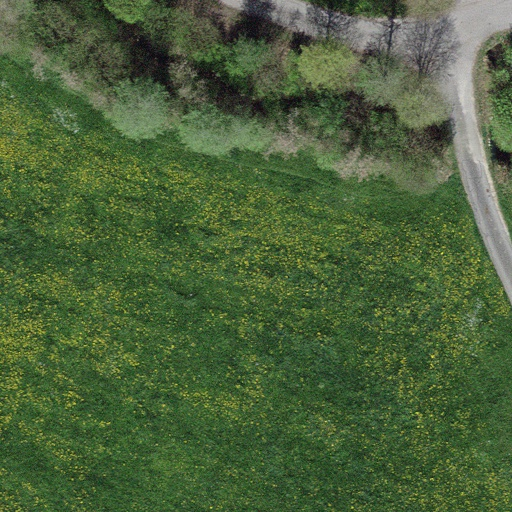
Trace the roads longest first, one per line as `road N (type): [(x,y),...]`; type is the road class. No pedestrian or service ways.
road 1 (track): [(478,0),(456,28),(455,111),(511,272)]
road 2 (unclassified): [(269,0),(386,41),(456,28)]
